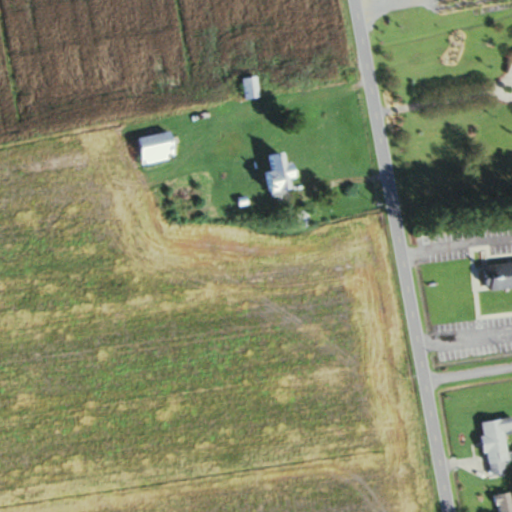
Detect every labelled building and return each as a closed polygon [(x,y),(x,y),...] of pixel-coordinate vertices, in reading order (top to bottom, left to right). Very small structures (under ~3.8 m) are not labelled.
[(251,75),(236,76),(238,98),(253,97),(251,75)] [(128,137),(134,165),(169,158),(163,130),(128,137)] [(277,150),(258,152),(260,171),(253,171),(256,195),(282,191),(277,150)] [(200,216),(192,183),(164,189),(172,222),(200,216)] [(292,213),(296,228),(306,225),(302,210),(292,213)] [(511,260),(484,263),(485,289),(511,286),(511,260)] [(473,421),(481,476),(501,473),(499,463),(511,460),(511,451),(511,450),(500,452),(498,431),(510,429),(508,416),(473,421)] [(509,511),(506,491),(489,494),(491,511),(509,511)]
